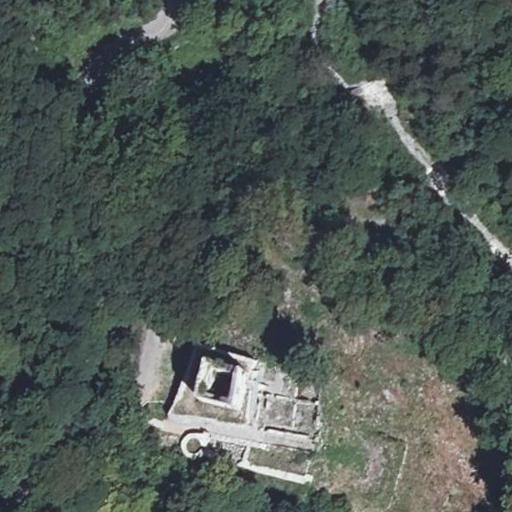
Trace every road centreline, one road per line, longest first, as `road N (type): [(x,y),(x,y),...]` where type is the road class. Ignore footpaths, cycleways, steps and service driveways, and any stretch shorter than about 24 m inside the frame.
road 1 (track): [(180,0),(165,31),(99,60),(84,106),(96,206),(148,306),(150,365),(124,416),(27,511)]
road 2 (unclassified): [(511,357),(453,287),(356,216),(144,117),(84,106)]
